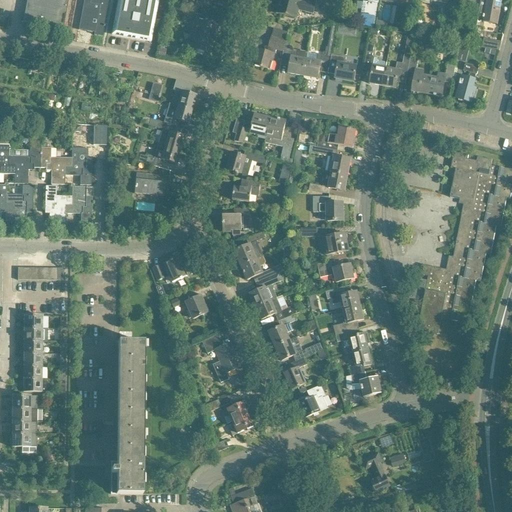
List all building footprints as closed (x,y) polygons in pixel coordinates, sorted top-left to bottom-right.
[(68,0),(27,0),(23,22),(63,30),(68,0)] [(83,0),(78,30),(94,33),(96,26),(91,25),(92,18),(97,18),(98,14),(96,13),(96,9),(99,9),(99,5),(89,4),(90,0),(83,0)] [(102,37),(108,0),(90,0),(89,4),(99,5),(99,9),(96,9),(96,13),(98,14),(97,18),(92,18),(91,25),(96,26),(94,33),(94,35),(102,37)] [(150,43),(158,0),(117,0),(111,35),(150,43)] [(211,0),(217,0),(218,0),(183,0),(182,5),(198,9),(199,3),(210,6),(211,0)] [(281,0),(277,14),(296,19),(298,11),(313,15),(317,0),(281,0)] [(479,9),(481,0),(454,0),(454,4),(455,4),(455,0),(460,0),(460,1),(463,1),(462,0),(463,0),(471,1),(469,16),(478,18),(479,10),(479,9)] [(481,0),(479,9),(479,10),(478,18),(483,19),(483,21),(498,23),(502,0),(481,0)] [(208,53),(212,38),(215,39),(216,36),(214,32),(217,20),(197,14),(190,38),(194,39),(192,48),(208,53)] [(329,69),(331,57),(336,25),(332,24),(327,48),(326,47),(325,56),(318,54),(316,62),(307,60),(306,60),(303,76),(318,79),(320,68),(329,69)] [(283,52),(284,49),(286,42),(289,33),(275,29),(268,53),(259,50),(255,66),(271,70),(268,69),(270,61),(273,62),(276,50),(283,52)] [(407,74),(405,84),(406,84),(408,73),(410,58),(414,36),(407,35),(407,36),(401,35),(401,38),(407,39),(402,64),(397,63),(395,70),(386,69),(383,87),(396,89),(397,83),(400,83),(402,73),(407,74)] [(499,51),(501,43),(484,40),(482,48),(499,51)] [(306,60),(307,60),(308,53),(290,49),(291,43),(286,42),(284,49),(282,60),(291,61),(288,74),(303,76),(306,60)] [(367,51),(364,66),(370,67),(368,77),(371,78),(370,84),(383,87),(386,69),(387,65),(385,63),(379,62),(377,60),(375,59),(372,57),(373,52),(374,46),(368,45),(367,51)] [(332,55),(331,57),(329,69),(328,74),(336,75),(335,79),(354,82),(357,67),(345,65),(346,58),(332,55)] [(419,60),(410,58),(408,73),(416,75),(413,92),(427,95),(430,78),(423,76),(423,72),(417,70),(419,60)] [(462,77),(456,99),(473,103),(476,89),(473,89),(475,81),(475,80),(476,75),(477,75),(479,67),(466,64),(464,71),(470,73),(468,79),(462,77)] [(438,79),(430,78),(427,95),(434,96),(434,97),(437,97),(437,96),(442,97),(445,80),(453,81),(455,66),(447,65),(445,75),(439,74),(438,79)] [(175,91),(171,104),(193,110),(196,97),(191,95),(193,86),(176,81),(173,90),(175,91)] [(189,124),(193,110),(178,106),(171,104),(169,103),(164,123),(174,126),(177,127),(179,121),(189,124)] [(266,138),(271,118),(255,115),(251,130),(244,128),(245,122),(237,119),(234,133),(237,134),(235,142),(243,144),(246,133),(266,138)] [(283,137),(286,126),(287,127),(288,122),(287,120),(281,118),(280,120),(278,119),(278,120),(271,118),(266,138),(265,143),(284,147),(281,158),(289,160),(294,140),(283,137)] [(172,134),(174,126),(164,123),(151,119),(149,126),(163,129),(161,137),(158,145),(179,151),(181,144),(182,145),(183,142),(182,142),(183,138),(184,138),(184,137),(172,134)] [(94,126),(93,146),(106,146),(107,127),(94,126)] [(329,137),(320,135),(317,148),(338,152),(339,146),(353,148),(356,131),(351,130),(340,128),(338,136),(330,135),(329,137)] [(9,166),(9,157),(8,157),(8,150),(10,150),(10,148),(8,148),(8,145),(0,145),(0,174),(14,175),(14,166),(9,166)] [(176,163),(179,151),(158,145),(156,151),(154,157),(161,159),(160,160),(176,164),(177,163),(176,163)] [(40,169),(40,148),(29,148),(29,149),(29,158),(9,157),(9,166),(14,166),(14,175),(14,184),(28,185),(28,169),(40,169)] [(71,167),(71,159),(50,158),(50,149),(51,149),(40,148),(40,169),(51,170),(51,185),(65,186),(65,177),(65,167),(71,167)] [(338,152),(317,148),(316,155),(327,157),(325,171),(332,173),(348,176),(351,160),(337,158),(338,152)] [(91,187),(92,160),(92,159),(85,159),(85,155),(86,149),(70,149),(70,151),(72,151),(72,159),(71,159),(71,167),(65,167),(65,177),(81,177),(80,186),(91,187)] [(242,181),(246,181),(247,181),(252,161),(266,165),(268,158),(246,152),(245,152),(246,152),(251,154),(250,159),(232,154),(227,170),(243,175),(242,181)] [(481,282),(486,254),(491,255),(496,226),(501,227),(506,199),(510,200),(511,191),(511,170),(491,167),(492,160),(477,157),(476,162),(467,160),(468,156),(453,153),(450,169),(454,170),(449,198),(463,201),(453,257),(449,257),(446,270),(425,266),(423,277),(428,277),(427,281),(418,279),(418,275),(419,275),(414,274),(410,299),(420,301),(420,300),(424,301),(418,332),(418,331),(417,332),(439,336),(446,337),(449,321),(468,324),(475,281),(481,282)] [(141,154),(138,162),(152,166),(158,168),(160,160),(161,159),(154,157),(154,158),(141,154)] [(345,192),(348,176),(332,173),(329,189),(345,192)] [(136,174),(134,194),(163,197),(164,193),(168,194),(168,193),(164,192),(164,188),(168,188),(168,190),(167,190),(169,190),(170,178),(136,174)] [(261,183),(247,181),(246,181),(245,189),(234,188),(233,201),(250,203),(251,196),(259,197),(261,183)] [(0,185),(0,213),(14,213),(14,204),(6,204),(6,195),(7,186),(8,186),(8,184),(5,184),(5,186),(0,185)] [(311,184),(309,191),(326,194),(327,187),(311,184)] [(22,196),(6,195),(6,204),(14,204),(14,213),(13,223),(27,223),(27,217),(26,217),(27,214),(32,214),(33,186),(22,186),(22,187),(23,187),(22,196)] [(91,224),(92,197),(86,197),(86,188),(74,188),(74,186),(72,186),(72,197),(72,205),(66,205),(66,215),(81,215),(81,224),(80,224),(91,224)] [(65,224),(66,215),(66,205),(72,205),(72,197),(56,197),(56,188),(57,188),(57,187),(46,187),(45,214),(52,214),(52,218),(52,223),(65,224)] [(327,213),(327,221),(343,222),(343,204),(329,204),(329,198),(313,197),(313,213),(327,213)] [(223,216),(223,231),(234,231),(234,236),(242,236),(242,231),(251,231),(251,210),(234,210),(234,216),(223,216)] [(301,229),(302,238),(323,237),(322,228),(301,229)] [(265,238),(263,232),(248,239),(250,245),(235,251),(241,266),(263,256),(257,242),(265,238)] [(348,252),(345,234),(322,238),(326,256),(348,252)] [(266,262),(263,256),(241,266),(248,280),(263,274),(261,267),(265,265),(266,262)] [(166,266),(161,268),(163,273),(168,271),(173,283),(187,276),(179,258),(165,264),(166,266)] [(335,261),(317,265),(320,278),(334,275),(336,283),(355,279),(351,265),(337,268),(335,261)] [(281,273),(280,272),(284,271),(289,269),(286,263),(282,265),(278,267),(265,273),(267,278),(262,280),(262,282),(263,281),(262,281),(268,279),(279,274),(281,273)] [(165,278),(161,268),(160,266),(154,268),(153,269),(158,281),(165,278)] [(282,281),(279,274),(268,279),(271,286),(282,281)] [(174,293),(176,299),(188,294),(185,288),(174,293)] [(266,288),(251,295),(256,307),(271,301),(266,288)] [(358,293),(352,294),(346,295),(344,288),(325,292),(327,300),(337,298),(338,304),(341,304),(343,311),(361,306),(358,293)] [(194,320),(201,317),(209,313),(201,297),(188,303),(185,296),(171,302),(174,309),(187,304),(194,320)] [(276,299),(271,301),(256,307),(262,320),(275,315),(278,321),(295,315),(297,314),(294,307),(282,312),(276,299)] [(364,320),(361,306),(343,311),(345,317),(342,318),(343,324),(333,327),(335,335),(341,334),(353,331),(352,323),(364,320)] [(297,320),(295,315),(278,321),(281,328),(269,333),(275,347),(290,341),(290,340),(287,333),(294,330),(291,324),(294,322),(297,320)] [(42,330),(42,323),(48,323),(48,317),(42,317),(24,317),(24,330),(42,330)] [(48,330),(42,330),(24,330),(23,342),(41,342),(48,343),(48,330)] [(368,334),(361,335),(357,336),(356,330),(353,331),(341,334),(343,341),(345,341),(346,350),(349,349),(350,354),(369,350),(368,345),(370,344),(368,334)] [(218,334),(202,341),(208,353),(208,354),(215,351),(221,362),(213,365),(221,384),(229,380),(226,373),(241,367),(230,343),(223,346),(218,334)] [(300,345),(297,338),(297,337),(290,340),(290,341),(275,347),(282,361),(293,356),(296,362),(305,358),(309,356),(306,350),(303,352),(300,345)] [(41,355),(41,342),(23,342),(23,355),(41,355)] [(111,478),(111,495),(120,495),(142,495),(144,343),(120,343),(118,343),(118,344),(121,344),(120,426),(120,462),(117,462),(114,462),(114,469),(111,469),(111,478)] [(373,365),(369,350),(350,354),(352,360),(354,360),(355,367),(349,368),(351,377),(364,373),(362,368),(373,365)] [(41,368),(41,355),(23,355),(23,367),(41,368)] [(308,365),(305,358),(296,362),(292,364),(294,370),(285,374),(288,383),(287,384),(290,390),(291,390),(292,390),(296,389),(298,388),(306,384),(299,369),(308,365)] [(41,380),(41,368),(23,367),(23,380),(41,380)] [(351,377),(346,378),(347,389),(349,391),(361,390),(363,398),(382,394),(378,377),(371,379),(367,380),(365,373),(364,373),(351,377)] [(41,393),(41,380),(23,380),(23,393),(41,393)] [(306,418),(328,408),(323,397),(325,396),(323,392),(327,390),(324,385),(308,392),(311,399),(300,404),(306,418)] [(37,397),(30,397),(12,397),(12,410),(37,410),(37,397)] [(218,400),(206,406),(207,414),(222,407),(218,400)] [(231,423),(248,415),(243,404),(245,403),(245,402),(222,412),(224,418),(230,417),(232,422),(230,423),(231,423)] [(37,423),(37,410),(12,410),(12,422),(37,423)] [(253,427),(248,415),(231,423),(233,423),(235,427),(230,431),(233,436),(256,426),(255,426),(253,427)] [(37,435),(37,423),(12,422),(12,435),(37,435)] [(382,433),(385,440),(394,436),(391,429),(382,433)] [(228,433),(219,434),(220,441),(229,440),(228,433)] [(36,448),(37,435),(12,435),(12,448),(36,448)] [(226,441),(214,446),(215,454),(229,448),(226,441)] [(379,454),(362,461),(366,470),(372,467),(378,479),(372,482),(373,485),(371,488),(373,492),(376,492),(377,493),(391,487),(380,463),(383,462),(379,454)] [(392,467),(405,463),(403,454),(390,458),(392,467)] [(413,483),(404,486),(406,493),(415,491),(413,483)] [(252,490),(231,498),(234,505),(232,506),(233,511),(249,511),(248,506),(246,507),(244,502),(255,498),(252,490)]
